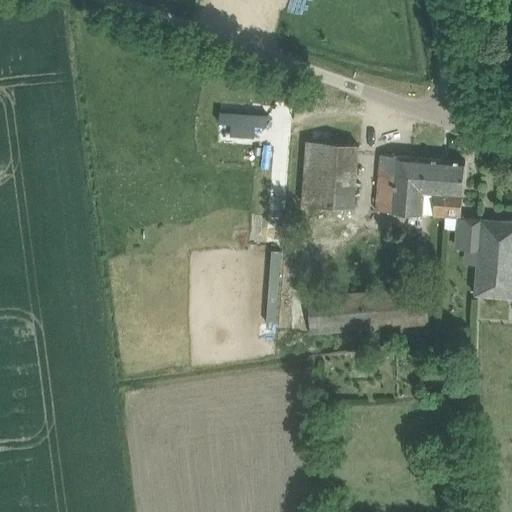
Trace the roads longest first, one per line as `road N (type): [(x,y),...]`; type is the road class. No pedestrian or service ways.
road 1 (unclassified): [(446,120),(109,0)]
road 2 (unclassified): [(446,120),(434,0)]
